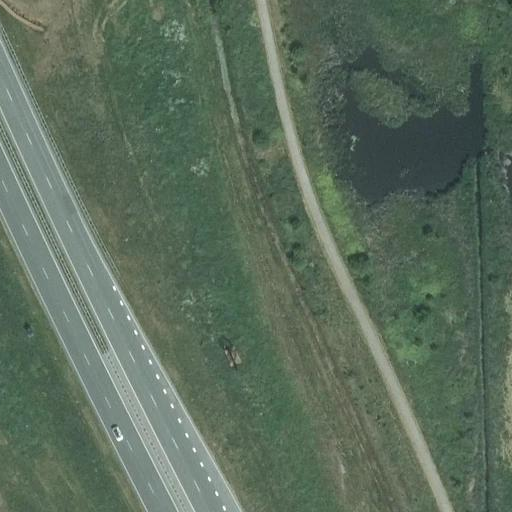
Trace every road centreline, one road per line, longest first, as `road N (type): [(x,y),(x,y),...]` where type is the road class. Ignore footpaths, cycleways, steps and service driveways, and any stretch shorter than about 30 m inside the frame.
road 1 (trunk): [(209,511),(0,75)]
road 2 (trunk): [(0,174),(164,511)]
